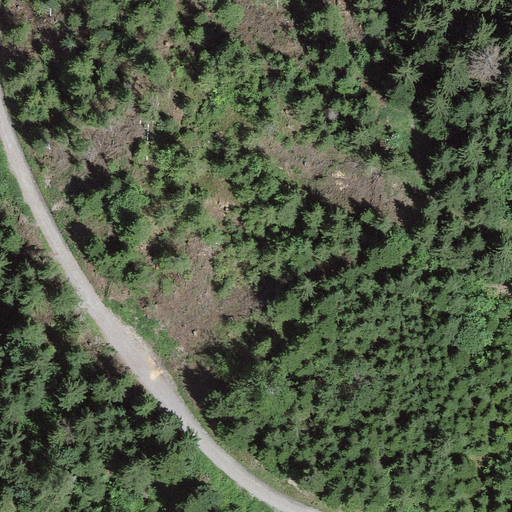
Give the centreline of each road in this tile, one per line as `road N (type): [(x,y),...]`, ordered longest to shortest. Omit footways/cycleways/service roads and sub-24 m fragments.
road 1 (track): [(305,511),(203,441),(124,355),(73,281),(0,117)]
road 2 (track): [(416,151),(433,195),(511,237)]
